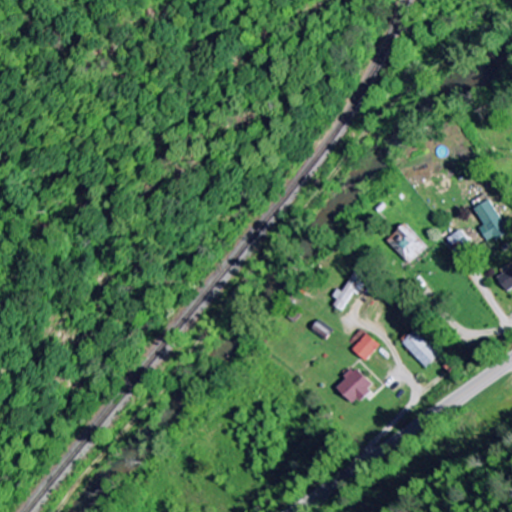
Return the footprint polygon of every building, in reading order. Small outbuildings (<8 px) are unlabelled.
[(510,235),(495,202),(478,210),(486,228),(483,229),(490,245),(510,235)] [(511,293),(511,271),(500,279),(510,295),(511,293)] [(334,306),(344,313),(356,294),(360,297),(369,284),(357,275),(345,294),(343,292),(334,306)] [(368,363),(382,348),(364,331),(349,346),(368,363)] [(428,370),(442,357),(419,333),(406,346),(428,370)] [(377,388),(359,369),(339,389),(356,407),(377,388)]
